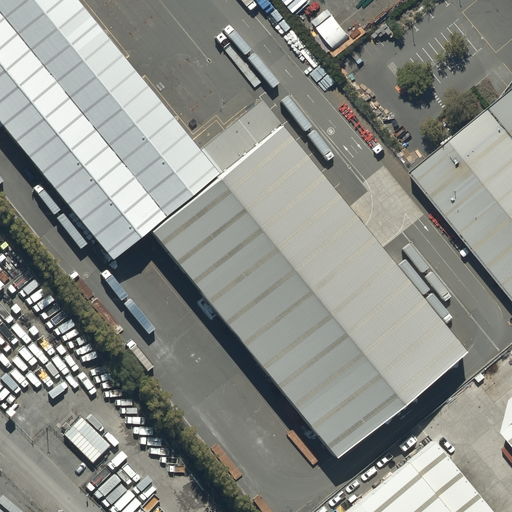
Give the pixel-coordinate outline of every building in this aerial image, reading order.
[(219,176),(73,0),(0,0),(0,128),(112,264),(219,176)] [(511,90),(410,175),(511,298),(511,90)] [(468,352),(283,127),(153,234),(338,458),(468,352)] [(62,435),(93,465),(111,447),(81,417),(62,435)] [(499,511),(421,421),(309,511),(499,511)] [(511,423),(503,431),(511,441),(511,423)]
